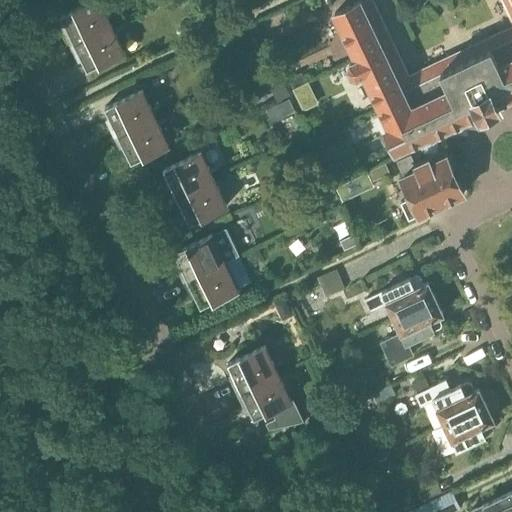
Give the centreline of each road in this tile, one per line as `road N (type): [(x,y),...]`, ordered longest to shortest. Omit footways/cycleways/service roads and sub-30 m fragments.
road 1 (residential): [(162,346),(0,6)]
road 2 (residential): [(511,186),(451,218),(511,342)]
road 3 (residential): [(27,408),(162,346)]
